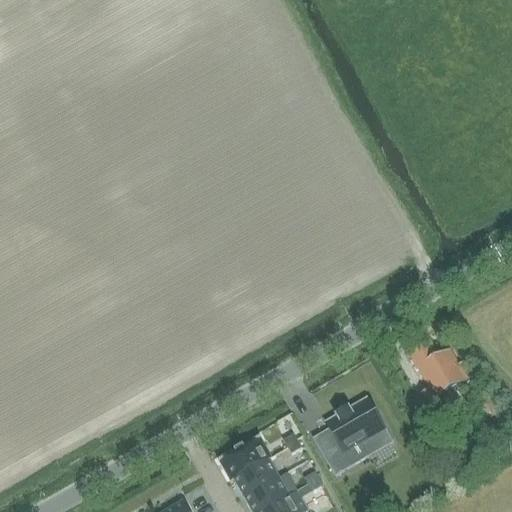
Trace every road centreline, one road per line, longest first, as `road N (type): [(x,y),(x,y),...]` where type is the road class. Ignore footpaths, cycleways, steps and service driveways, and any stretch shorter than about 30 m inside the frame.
road 1 (tertiary): [(187,433),(511,246)]
road 2 (tertiary): [(52,511),(187,433)]
